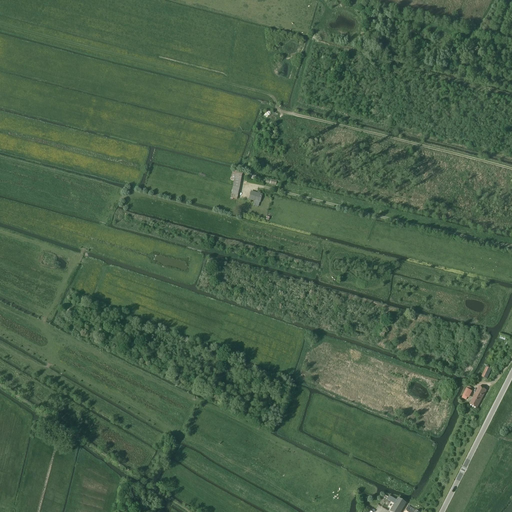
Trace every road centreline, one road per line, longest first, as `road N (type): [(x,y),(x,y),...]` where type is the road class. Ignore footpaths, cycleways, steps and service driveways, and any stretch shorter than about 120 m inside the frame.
road 1 (track): [(0,25),(274,96)]
road 2 (track): [(243,182),(511,245)]
road 3 (track): [(511,168),(256,105)]
road 4 (unclassified): [(443,511),(511,375)]
